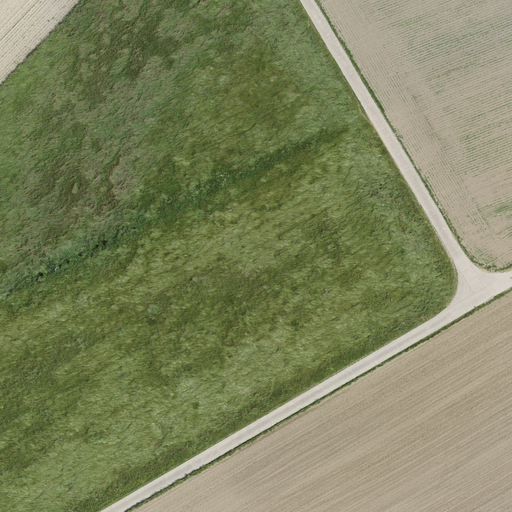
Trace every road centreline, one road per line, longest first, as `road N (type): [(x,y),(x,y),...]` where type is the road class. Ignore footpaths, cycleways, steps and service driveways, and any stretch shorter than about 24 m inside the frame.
road 1 (track): [(498,308),(115,511)]
road 2 (track): [(315,0),(498,308),(511,300)]
